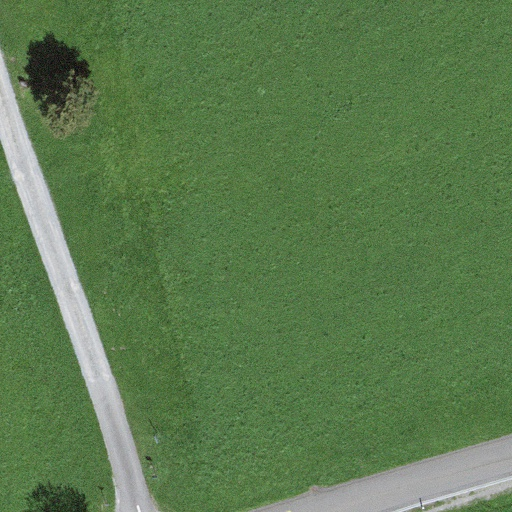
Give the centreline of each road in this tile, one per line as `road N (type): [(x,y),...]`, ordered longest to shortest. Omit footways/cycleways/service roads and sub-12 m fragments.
road 1 (track): [(0,73),(139,511)]
road 2 (unclassified): [(511,459),(342,511)]
